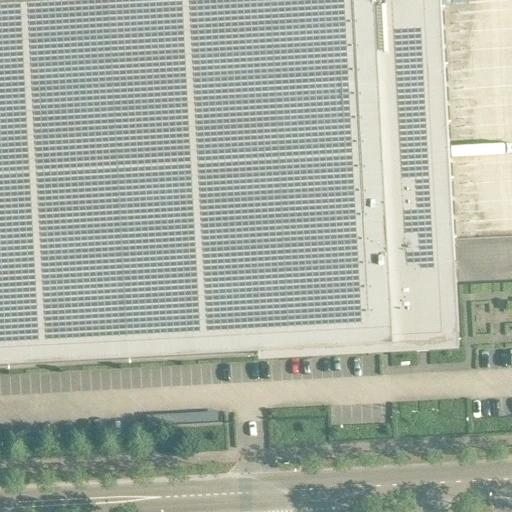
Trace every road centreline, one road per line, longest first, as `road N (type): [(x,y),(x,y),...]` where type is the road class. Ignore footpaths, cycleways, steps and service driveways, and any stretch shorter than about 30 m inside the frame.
road 1 (secondary): [(0,507),(302,491)]
road 2 (secondary): [(302,491),(511,481)]
